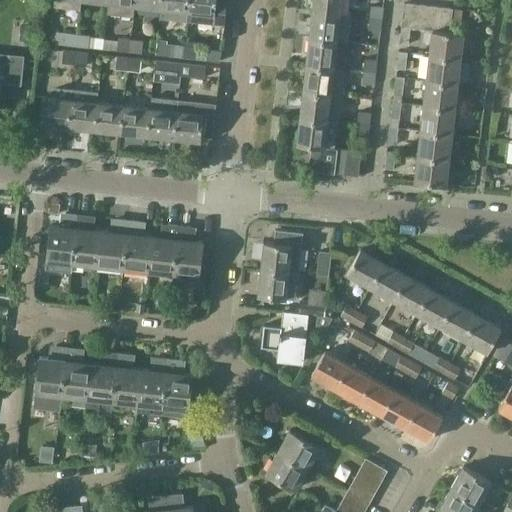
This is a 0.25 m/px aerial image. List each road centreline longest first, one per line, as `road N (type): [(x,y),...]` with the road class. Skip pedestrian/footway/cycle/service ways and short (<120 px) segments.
road 1 (residential): [(511,224),(233,198)]
road 2 (residential): [(429,470),(217,360)]
road 3 (residential): [(2,483),(224,463)]
road 4 (residential): [(233,198),(255,0)]
road 5 (residential): [(218,338),(23,319)]
road 6 (residential): [(233,198),(41,175)]
road 7 (residential): [(2,483),(23,319)]
road 8 (residential): [(23,319),(41,175)]
road 9 (residential): [(233,198),(218,338)]
